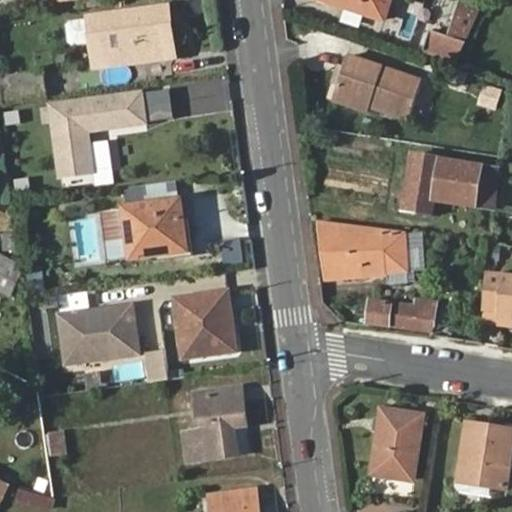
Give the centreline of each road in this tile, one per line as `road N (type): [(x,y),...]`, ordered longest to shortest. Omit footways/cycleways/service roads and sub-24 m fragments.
road 1 (tertiary): [(308,354),(253,0)]
road 2 (residential): [(308,354),(511,376)]
road 3 (tertiary): [(321,511),(308,354)]
